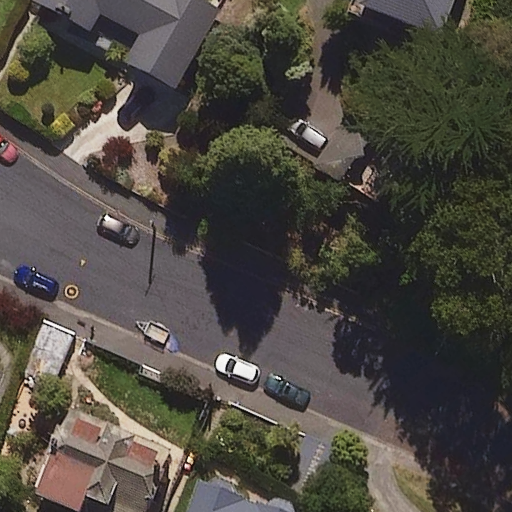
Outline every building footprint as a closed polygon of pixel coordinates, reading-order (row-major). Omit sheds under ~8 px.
[(222,18),(182,0),(43,0),(33,22),(94,50),(102,31),(147,51),(132,85),(182,108),(222,18)] [(462,0),(376,0),(365,30),(443,57),(462,0)] [(76,340),(49,329),(26,382),(52,394),(76,340)] [(124,458),(73,436),(41,507),(51,511),(154,511),(175,467),(129,446),(124,458)] [(201,511),(240,511),(240,507),(232,499),(221,499),(211,505),(205,503),(201,511)]
